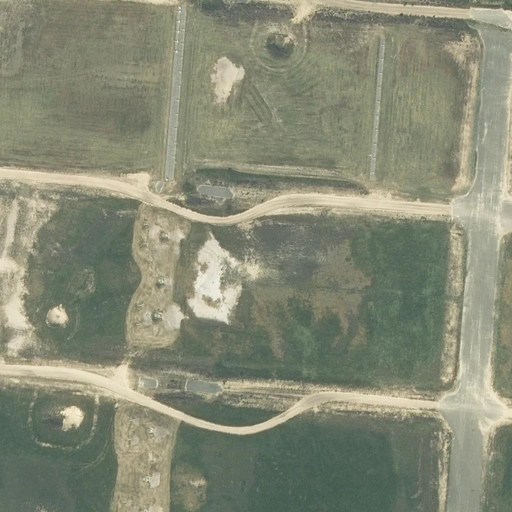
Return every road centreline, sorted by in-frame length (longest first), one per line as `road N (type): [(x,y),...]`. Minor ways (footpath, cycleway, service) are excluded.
road 1 (track): [(0,369),(80,377),(220,428),(264,426),(342,398),(511,412)]
road 2 (track): [(0,173),(104,183),(217,221),(315,200),(485,214),(511,224)]
road 3 (track): [(462,511),(501,17)]
road 4 (track): [(511,17),(322,0)]
